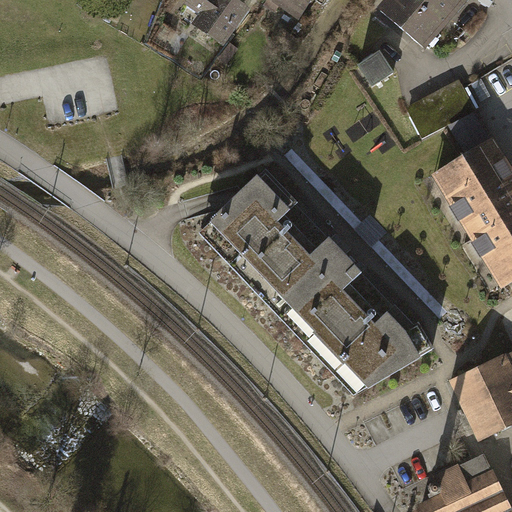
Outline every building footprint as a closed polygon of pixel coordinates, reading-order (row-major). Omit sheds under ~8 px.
[(249,9),(235,0),(190,0),(187,5),(201,14),(192,27),(223,47),(249,9)] [(265,0),(299,22),(314,0),(313,0),(265,0)] [(474,0),(391,0),(381,12),(429,53),(474,0)] [(231,44),(219,59),(226,65),(239,50),(231,44)] [(359,69),(374,90),(395,76),(381,54),(359,69)] [(483,81),(473,86),(481,102),(491,97),(483,81)] [(461,82),(408,109),(424,140),(450,126),(477,112),(461,82)] [(450,126),(469,161),(495,146),(477,112),(450,126)] [(469,161),(437,181),(506,294),(511,290),(511,174),(495,146),(469,161)] [(236,204),(200,238),(358,404),(425,365),(423,362),(437,354),(421,328),(416,330),(397,311),(378,330),(346,296),(365,278),(331,244),(311,262),(281,229),(300,209),(267,175),(236,204)] [(511,358),(454,383),(481,447),(511,433),(511,358)] [(444,498),(421,509),(422,511),(511,511),(511,508),(486,454),(435,478),(444,498)]
